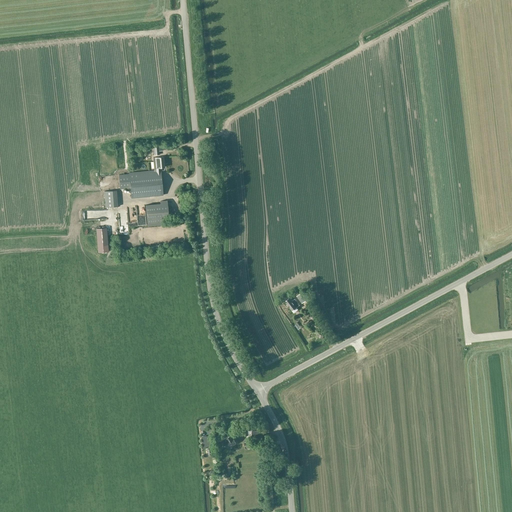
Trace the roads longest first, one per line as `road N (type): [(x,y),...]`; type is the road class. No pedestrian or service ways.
road 1 (unclassified): [(258,391),(212,301),(183,0)]
road 2 (unclassified): [(258,391),(511,255)]
road 3 (unclassified): [(292,511),(285,445),(258,391)]
